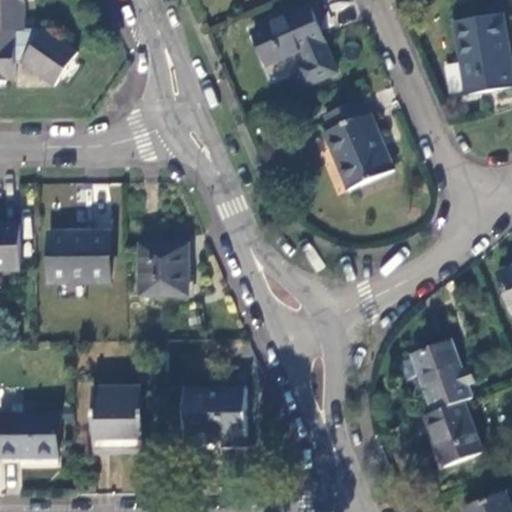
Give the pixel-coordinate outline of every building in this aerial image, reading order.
[(0,0),(0,81),(14,81),(14,63),(21,63),(54,86),(56,87),(78,54),(44,30),(25,31),(24,0),(0,0)] [(332,71),(305,6),(251,29),(264,61),(298,46),(304,61),(294,66),(301,83),(332,71)] [(500,11),(452,18),(462,93),(511,85),(500,11)] [(342,189),(389,167),(365,113),(358,115),(352,101),(318,116),(324,131),(318,134),(342,189)] [(20,226),(0,226),(0,271),(21,271),(20,226)] [(112,235),(54,236),(55,284),(113,283),(112,235)] [(190,246),(143,247),(144,296),(190,296),(190,246)] [(511,268),(496,274),(511,317),(511,268)] [(414,360),(434,415),(464,405),(472,401),(451,346),(414,360)] [(245,391),(185,391),(185,440),(223,440),(224,449),(245,449),(245,391)] [(144,392),(93,392),(94,443),(144,443),(144,392)] [(482,457),(464,405),(434,415),(426,418),(434,440),(429,441),(440,473),(482,457)] [(57,458),(57,416),(2,416),(1,458),(57,458)] [(464,510),(464,511),(510,511),(504,495),(464,510)]
